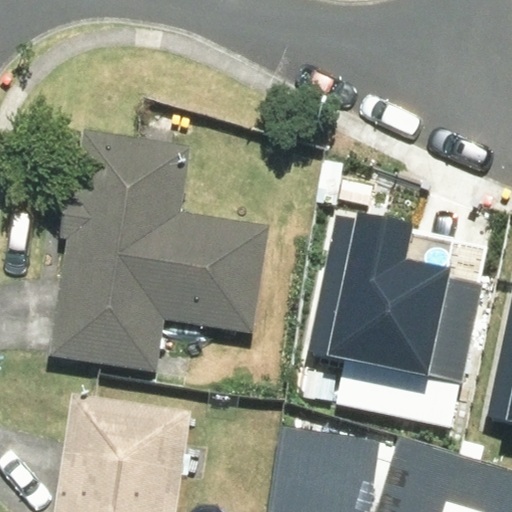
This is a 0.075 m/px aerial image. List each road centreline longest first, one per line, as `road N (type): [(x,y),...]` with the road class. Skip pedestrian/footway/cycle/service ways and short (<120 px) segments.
road 1 (residential): [(454,119),(330,44),(207,0)]
road 2 (residential): [(490,0),(454,119)]
